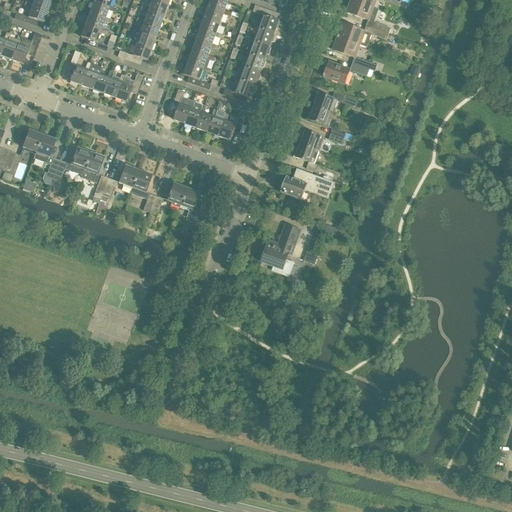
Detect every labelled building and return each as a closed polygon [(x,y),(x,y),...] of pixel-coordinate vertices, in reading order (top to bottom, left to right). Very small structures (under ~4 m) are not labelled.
[(34,0),(33,5),(32,7),(47,12),(51,1),(48,0),(34,0)] [(94,0),(93,3),(108,9),(107,11),(115,13),(116,9),(109,7),(111,0),(94,0)] [(146,0),(151,2),(149,9),(148,11),(163,17),(167,6),(152,0),(151,0),(146,0)] [(211,0),(209,8),(224,13),(223,15),(231,17),(232,14),(225,11),(228,2),(223,0),(211,0)] [(285,10),(286,6),(288,0),(281,0),(281,2),(279,1),(277,7),(285,10)] [(379,10),(373,8),(352,0),(351,0),(351,1),(352,1),(347,13),(368,21),(368,20),(370,21),(368,27),(389,35),(391,29),(374,22),(379,10)] [(32,7),(33,5),(25,2),(24,6),(31,9),(28,18),(38,22),(43,24),(47,12),(32,7)] [(93,3),(89,15),(104,20),(103,22),(111,24),(112,21),(105,18),(107,11),(108,9),(93,3)] [(253,12),(263,16),(265,17),(267,10),(255,6),(253,12)] [(147,13),(145,20),(144,23),(159,29),(163,17),(148,11),(149,9),(141,7),(140,10),(147,13)] [(209,8),(205,19),(220,24),(219,26),(227,28),(228,25),(221,22),(223,15),(224,13),(209,8)] [(258,22),(256,27),(275,34),(276,29),(278,30),(280,23),(279,22),(279,21),(276,20),(278,14),(267,10),(265,17),(263,16),(261,23),(258,22)] [(14,19),(24,23),(26,17),(16,14),(14,19)] [(89,15),(85,26),(100,32),(99,33),(107,36),(108,32),(101,29),(103,22),(104,20),(89,15)] [(26,17),(24,23),(36,27),(38,22),(28,18),(26,17)] [(143,24),(140,32),(139,34),(155,40),(159,29),(144,23),(145,20),(137,18),(136,22),(143,24)] [(205,19),(201,30),(216,35),(215,38),(223,40),(223,38),(224,36),(217,33),(219,26),(220,24),(205,19)] [(338,36),(338,38),(359,45),(364,32),(343,25),(339,37),(338,36)] [(100,32),(85,26),(80,38),(85,39),(96,43),(99,33),(100,32)] [(253,35),(251,41),(270,47),(272,42),(273,42),(275,36),(274,35),(275,34),(256,27),(256,28),(258,29),(256,36),(253,35)] [(389,35),(368,27),(366,33),(386,41),(389,35)] [(139,36),(136,43),(135,45),(151,51),(155,40),(139,34),(140,32),(133,29),(132,33),(139,36)] [(201,30),(197,41),(212,47),(211,49),(219,51),(220,47),(213,45),(215,38),(216,35),(201,30)] [(0,56),(1,57),(6,42),(7,42),(9,38),(10,34),(6,33),(3,40),(0,39),(0,56)] [(17,46),(12,61),(23,65),(26,55),(32,57),(39,39),(33,36),(31,42),(21,39),(19,46),(17,46)] [(1,57),(12,61),(17,46),(19,46),(21,39),(17,37),(16,41),(9,38),(7,42),(6,42),(1,57)] [(359,45),(338,38),(337,39),(338,39),(334,51),(354,58),(359,45)] [(84,45),(95,49),(97,43),(96,43),(85,39),(84,45)] [(135,45),(136,43),(129,41),(128,44),(135,47),(131,56),(142,60),(147,62),(151,51),(135,45)] [(197,41),(192,53),(208,58),(207,60),(215,62),(216,59),(209,56),(211,49),(212,47),(197,41)] [(249,48),(247,53),(265,60),(267,55),(268,55),(271,48),(269,48),(270,47),(251,41),(254,42),(251,49),(249,48)] [(97,43),(95,49),(106,53),(108,47),(107,47),(97,43)] [(80,54),(74,52),(70,63),(76,65),(80,54)] [(117,57),(129,62),(131,56),(119,52),(117,57)] [(192,53),(188,64),(204,69),(203,71),(210,74),(212,70),(204,67),(207,60),(208,58),(192,53)] [(244,61),(242,66),(261,73),(262,68),(264,68),(266,61),(265,61),(265,60),(247,53),(246,54),(249,55),(246,62),(244,61)] [(81,87),(92,91),(98,75),(100,76),(102,68),(92,65),(96,56),(92,55),(89,64),(90,64),(88,72),(87,71),(81,87)] [(131,56),(129,62),(140,65),(142,60),(131,56)] [(356,59),(354,65),(369,71),(369,70),(375,72),(377,66),(356,59)] [(69,82),(81,87),(87,71),(88,72),(90,64),(89,64),(87,63),(84,70),(75,67),(69,82)] [(324,78),(345,85),(350,71),(329,63),(325,75),(324,75),(323,77),(324,77),(324,78)] [(204,69),(188,64),(184,76),(189,77),(200,81),(203,71),(204,69)] [(369,71),(354,65),(352,72),(367,77),(369,71)] [(239,74),(237,79),(256,85),(258,81),(259,81),(261,74),(260,74),(261,73),(242,66),(242,67),(244,68),(242,75),(239,74)] [(411,75),(417,77),(420,68),(414,66),(411,75)] [(92,91),(103,95),(109,79),(111,80),(112,76),(113,73),(110,71),(107,79),(100,76),(98,75),(92,91)] [(103,95),(115,99),(121,84),(123,85),(124,79),(125,77),(121,75),(120,79),(112,76),(111,80),(109,79),(103,95)] [(121,84),(115,99),(126,103),(130,93),(135,95),(142,77),(137,75),(134,82),(124,79),(123,85),(121,84)] [(187,83),(198,87),(200,81),(199,81),(200,81),(189,77),(187,83)] [(256,85),(237,79),(237,80),(240,81),(237,87),(235,87),(232,92),(225,90),(223,96),(246,104),(248,98),(251,99),(253,93),(254,94),(257,87),(255,87),(256,85)] [(200,81),(198,87),(210,91),(212,85),(216,87),(218,82),(212,80),(211,85),(200,81)] [(179,90),(175,101),(180,103),(184,92),(179,90)] [(316,103),(314,107),(333,114),(338,116),(340,111),(335,109),(338,101),(332,99),(321,95),(321,94),(317,93),(314,102),(316,103)] [(342,103),(356,108),(358,102),(345,97),(342,103)] [(174,121),(186,125),(192,110),(193,110),(195,103),(191,101),(189,109),(179,105),(174,121)] [(186,125),(197,129),(203,114),(204,114),(206,107),(195,103),(193,110),(192,110),(186,125)] [(333,114),(314,107),(313,112),(311,111),(307,120),(311,122),(311,121),(323,125),(322,126),(328,128),(333,114)] [(197,129),(208,133),(214,118),(215,119),(217,111),(214,110),(211,117),(204,114),(203,114),(197,129)] [(225,122),(220,137),(231,141),(234,132),(240,134),(247,115),(241,113),(236,126),(227,123),(225,122)] [(208,133),(220,137),(225,122),(227,123),(229,115),(225,114),(223,121),(215,119),(214,118),(208,133)] [(333,129),(331,135),(344,140),(355,143),(357,138),(333,129)] [(0,141),(3,132),(0,131),(0,167),(2,168),(9,152),(0,148),(0,141)] [(22,148),(35,153),(42,136),(29,131),(22,148)] [(302,140),(301,145),(319,151),(324,138),(319,136),(319,137),(307,132),(304,131),(300,140),(302,140)] [(344,140),(331,135),(329,140),(342,145),(344,140)] [(49,157),(55,141),(47,138),(42,137),(42,136),(35,153),(33,159),(50,166),(47,174),(44,173),(42,180),(44,184),(50,186),(59,161),(53,159),(49,157)] [(319,151),(301,145),(299,149),(297,149),(294,158),(297,159),(298,159),(309,163),(314,165),(319,151)] [(81,176),(83,171),(90,154),(89,153),(89,154),(84,152),(84,151),(77,149),(71,165),(59,161),(50,186),(57,189),(64,170),(81,176)] [(9,152),(2,168),(9,171),(15,154),(9,152)] [(83,171),(81,176),(81,178),(96,184),(99,176),(97,175),(103,158),(95,156),(90,154),(83,171)] [(118,184),(132,188),(138,171),(125,166),(118,184)] [(317,172),(338,180),(340,174),(319,167),(317,172)] [(297,169),(293,180),(308,185),(305,191),(329,200),(335,183),(297,169)] [(138,171),(132,188),(129,194),(146,200),(143,211),(150,214),(156,197),(145,193),(151,176),(150,176),(150,174),(145,172),(143,173),(138,171)] [(4,173),(1,179),(10,182),(13,176),(4,173)] [(102,196),(108,179),(101,177),(92,201),(99,204),(100,201),(102,196)] [(308,185),(293,180),(287,177),(281,193),(302,201),(305,191),(308,185)] [(106,203),(107,198),(108,198),(115,182),(108,179),(102,196),(100,201),(106,203)] [(32,191),(34,182),(26,181),(24,190),(32,191)] [(167,201),(180,206),(186,189),(173,184),(167,201)] [(186,189),(180,206),(189,210),(185,221),(193,223),(188,237),(195,239),(204,215),(193,211),(199,194),(186,189)] [(156,197),(150,214),(157,216),(163,199),(156,197)] [(286,226),(279,245),(269,242),(262,261),(283,269),(291,246),(294,247),(300,231),(286,226)] [(304,261),(314,265),(319,252),(309,248),(304,261)]
